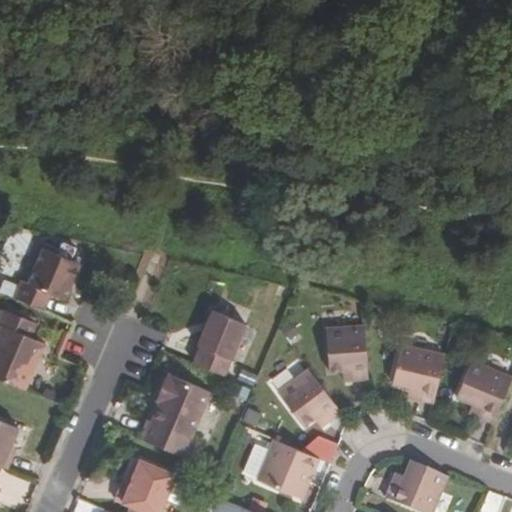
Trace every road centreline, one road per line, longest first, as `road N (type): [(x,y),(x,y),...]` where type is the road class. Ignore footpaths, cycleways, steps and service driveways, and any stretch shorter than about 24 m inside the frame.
road 1 (residential): [(511,487),(413,448),(379,450),(354,468),(338,511)]
road 2 (residential): [(49,511),(109,369),(132,346)]
